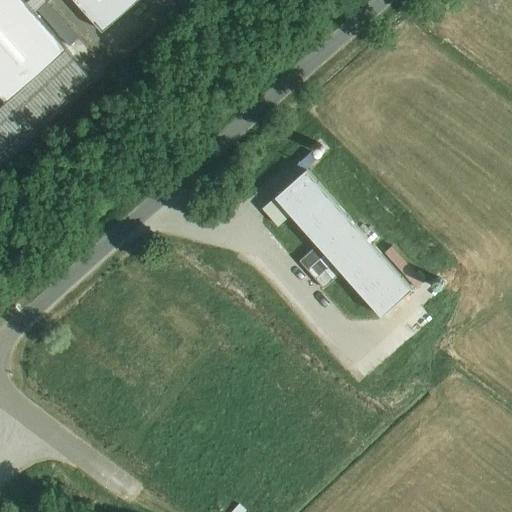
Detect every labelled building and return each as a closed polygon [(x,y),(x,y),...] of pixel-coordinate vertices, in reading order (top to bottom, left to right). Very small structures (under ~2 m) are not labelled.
[(23,0),(0,0),(0,96),(6,103),(67,49),(23,0)] [(138,0),(73,0),(102,32),(138,0)] [(317,156),(320,154),(322,151),(320,147),(317,146),(314,147),(312,151),(314,154),(317,156)] [(306,169),(276,196),(317,244),(298,260),(323,288),(342,272),(382,316),(412,289),(306,169)] [(279,226),(291,215),(276,197),(263,209),(279,226)] [(436,290),(440,289),(441,286),(440,282),(436,281),(433,282),(432,286),(433,289),(436,290)] [(511,511),(511,372),(359,503),(367,511),(511,511)]
